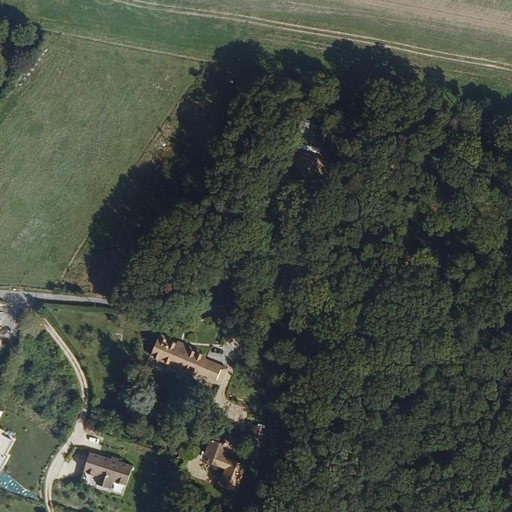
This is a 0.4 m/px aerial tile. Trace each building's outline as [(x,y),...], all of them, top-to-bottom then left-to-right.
[(349,109),(352,93),(337,91),(333,106),(349,109)] [(330,152),(336,125),(309,119),(302,147),(330,152)] [(207,381),(214,365),(205,361),(207,359),(198,355),(199,353),(184,346),(183,349),(177,347),(170,343),(171,341),(161,337),(152,357),(171,365),(170,368),(197,380),(198,377),(207,381)] [(216,385),(223,369),(214,365),(207,381),(216,385)] [(221,387),(228,371),(223,369),(216,385),(221,387)] [(256,445),(267,449),(273,430),(262,426),(256,445)] [(0,427),(0,469),(15,441),(3,434),(5,430),(0,427)] [(225,459),(228,449),(231,448),(231,444),(229,442),(227,441),(225,442),(224,444),(224,447),(212,442),(205,462),(227,470),(221,486),(237,492),(246,468),(225,459)] [(128,487),(134,469),(119,464),(120,461),(113,459),(112,461),(91,455),(85,473),(98,477),(97,484),(99,487),(106,489),(112,488),(114,483),(128,487)]
